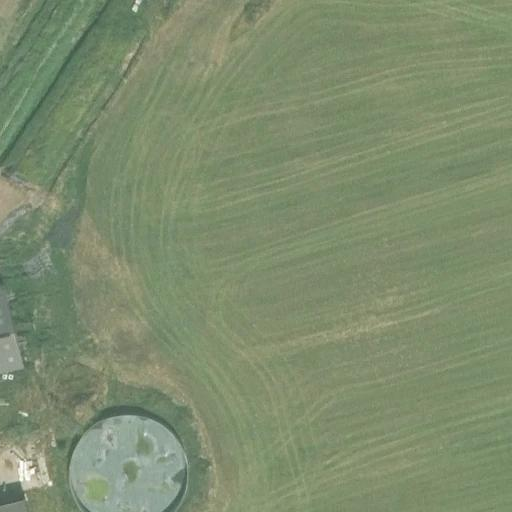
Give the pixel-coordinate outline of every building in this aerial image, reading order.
[(0,27),(3,29),(24,0),(4,0),(0,6),(0,27)] [(9,200),(36,214),(101,86),(73,72),(9,200)] [(9,141),(40,88),(15,74),(0,99),(0,145),(5,138),(9,141)] [(72,252),(81,276),(94,271),(85,247),(72,252)] [(4,283),(0,283),(0,370),(24,365),(4,283)]
